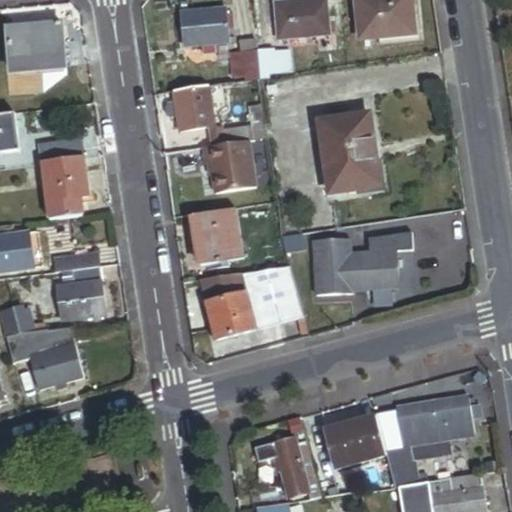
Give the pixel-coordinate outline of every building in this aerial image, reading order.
[(418,37),(414,0),(359,0),(363,42),(418,37)] [(331,36),(328,1),(277,5),(280,41),(331,36)] [(229,32),(238,31),(236,14),(228,15),(228,11),(184,15),(187,47),(201,46),(202,53),(215,52),(215,45),(230,44),(229,32)] [(68,70),(63,25),(8,31),(12,75),(68,70)] [(260,54),(259,45),(245,46),(246,56),(260,54)] [(291,78),(288,52),(260,54),(262,80),(291,78)] [(255,81),(262,80),(260,54),(246,56),(248,77),(254,77),(255,81)] [(211,89),(175,95),(181,134),(216,129),(211,89)] [(268,140),(263,107),(251,109),(256,143),(268,141),(268,140)] [(380,186),(369,114),(320,122),(331,194),(380,186)] [(0,154),(21,152),(16,115),(0,116),(0,154)] [(253,143),(250,128),(218,133),(220,148),(253,143)] [(55,164),(85,160),(83,145),(53,148),(55,164)] [(90,199),(85,160),(55,164),(44,165),(49,204),(82,200),(90,199)] [(277,202),(275,191),(266,192),(268,204),(277,202)] [(84,218),(82,200),(49,204),(52,222),(84,218)] [(246,260),(238,211),(195,217),(202,267),(246,260)] [(427,246),(424,218),(386,224),(387,234),(371,235),(371,226),(351,229),(351,241),(358,241),(359,251),(427,246)] [(352,259),(351,241),(351,229),(315,234),(318,297),(353,295),(353,291),(353,284),(371,283),(372,290),(408,288),(407,257),(352,259)] [(0,273),(35,269),(30,236),(0,239),(0,273)] [(82,271),(101,268),(99,253),(55,259),(55,264),(81,260),(82,271)] [(71,272),(82,271),(81,260),(55,264),(57,274),(71,272)] [(103,284),(101,268),(82,271),(71,272),(73,288),(103,284)] [(307,326),(291,269),(243,276),(246,296),(252,334),(307,326)] [(246,296),(243,276),(202,282),(205,302),(246,296)] [(107,317),(103,284),(73,288),(59,290),(64,323),(107,317)] [(252,334),(246,296),(205,302),(211,340),(252,334)] [(23,309),(15,310),(22,336),(36,334),(34,327),(30,311),(24,313),(23,309)] [(22,336),(15,310),(7,312),(8,317),(2,319),(8,340),(22,336)] [(46,326),(34,327),(36,334),(47,333),(46,326)] [(84,379),(71,329),(47,333),(36,334),(22,336),(28,359),(33,358),(41,390),(84,379)] [(28,359),(22,336),(8,340),(14,363),(28,359)] [(419,408),(419,412),(421,429),(473,421),(472,410),(471,400),(419,408)] [(481,409),(472,410),(473,421),(483,420),(481,409)] [(419,412),(401,414),(404,432),(421,429),(419,412)] [(401,414),(377,417),(378,420),(385,445),(405,439),(404,432),(401,414)] [(385,445),(378,420),(326,434),(337,472),(388,459),(385,445)] [(385,445),(388,459),(401,455),(404,455),(403,450),(476,439),(473,421),(421,429),(404,432),(405,439),(385,445)] [(312,496),(300,451),(297,442),(277,447),(280,460),(284,474),(291,501),(312,496)] [(280,460),(277,447),(276,446),(257,451),(261,466),(276,461),(280,460)] [(323,501),(309,449),(300,451),(312,496),(314,504),(323,501)] [(114,455),(85,458),(89,497),(118,495),(114,455)] [(399,490),(410,488),(401,455),(388,459),(397,490),(399,490)] [(483,492),(481,477),(449,482),(451,497),(483,492)] [(434,511),(432,500),(451,497),(449,482),(430,485),(432,498),(419,500),(421,511),(434,511)] [(432,498),(430,485),(410,488),(399,490),(402,511),(421,511),(419,500),(432,498)] [(451,497),(432,500),(434,511),(486,511),(483,492),(451,497)] [(278,494),(255,498),(257,511),(258,511),(281,508),(278,494)]
